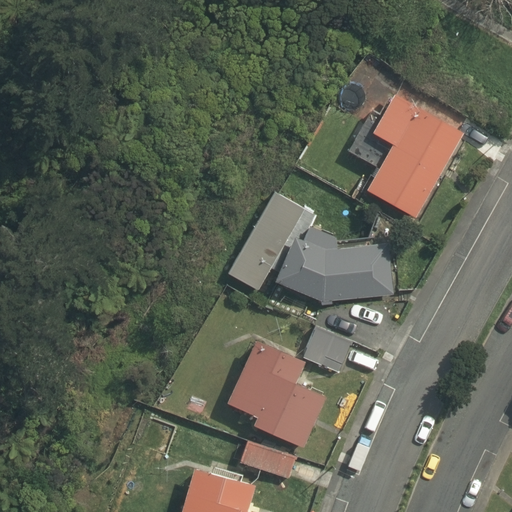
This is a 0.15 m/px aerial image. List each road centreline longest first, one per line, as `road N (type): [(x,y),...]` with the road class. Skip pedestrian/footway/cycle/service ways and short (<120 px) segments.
road 1 (unclassified): [(377,511),(435,364),(511,226)]
road 2 (unclassified): [(511,349),(441,511)]
